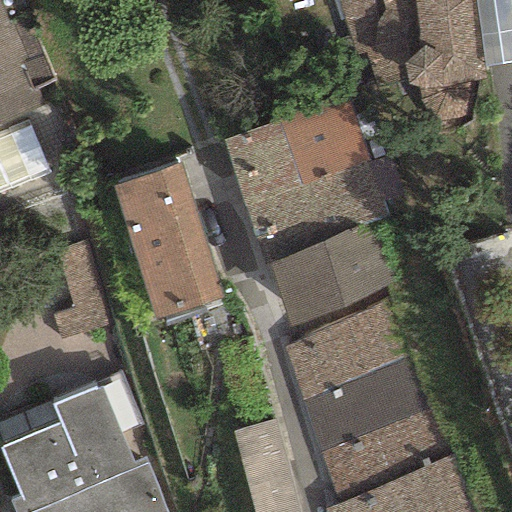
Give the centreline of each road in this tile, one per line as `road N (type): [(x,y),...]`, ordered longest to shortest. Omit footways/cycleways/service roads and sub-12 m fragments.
road 1 (residential): [(310,511),(228,232)]
road 2 (track): [(228,232),(146,0)]
